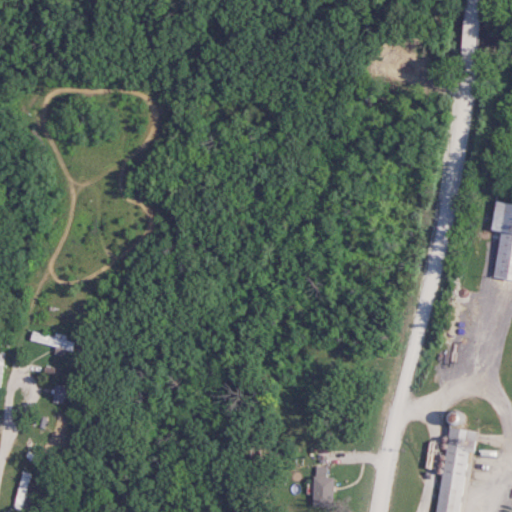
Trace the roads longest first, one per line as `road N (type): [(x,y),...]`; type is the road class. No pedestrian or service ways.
road 1 (residential): [(378,511),(448,201),(477,0)]
road 2 (residential): [(0,478),(19,353)]
